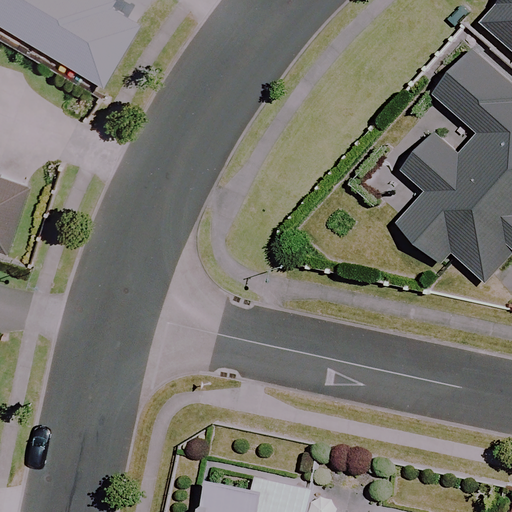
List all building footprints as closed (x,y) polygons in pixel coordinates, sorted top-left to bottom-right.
[(0,0),(0,24),(100,85),(151,0),(0,0)] [(511,0),(503,0),(480,26),(511,54),(511,0)] [(511,260),(511,89),(470,53),(432,96),(479,136),(464,153),(440,132),(404,173),(427,193),(398,226),(444,266),(452,257),(488,288),(511,260)] [(0,251),(5,253),(28,186),(0,176),(0,251)] [(308,511),(313,492),(260,480),(257,492),(220,484),(213,511),(308,511)]
